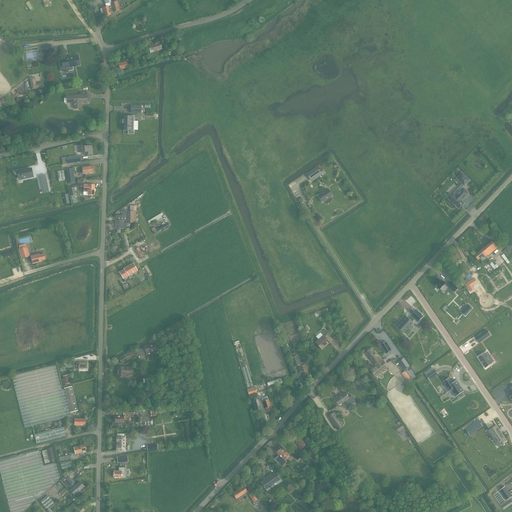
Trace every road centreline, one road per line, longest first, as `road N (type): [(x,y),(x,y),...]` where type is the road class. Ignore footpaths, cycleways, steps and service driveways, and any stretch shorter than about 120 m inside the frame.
road 1 (unclassified): [(98,511),(106,134)]
road 2 (unclassified): [(195,511),(410,284)]
road 3 (unclassified): [(106,134),(106,51),(249,0)]
road 4 (residential): [(410,284),(511,431)]
road 5 (unclassified): [(410,284),(511,176)]
